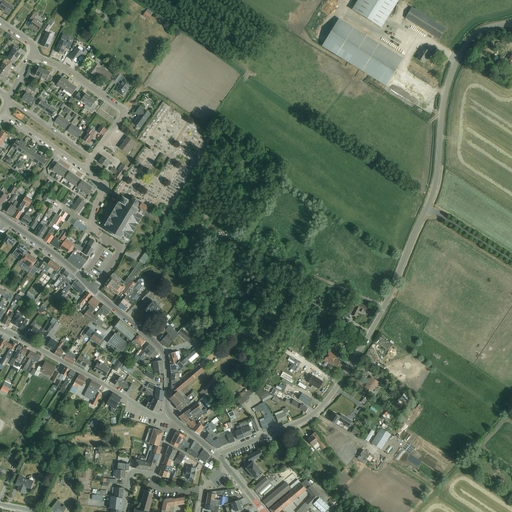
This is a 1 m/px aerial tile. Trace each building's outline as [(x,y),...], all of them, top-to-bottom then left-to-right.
[(0,6),(0,7),(9,14),(14,8),(4,1),(4,0),(0,0),(0,4),(1,5),(0,6)] [(381,28),(398,0),(357,0),(352,10),(381,28)] [(446,29),(412,7),(405,18),(439,39),(446,29)] [(146,12),(143,16),(148,20),(151,16),(151,15),(153,13),(148,9),(146,12)] [(34,28),(38,31),(43,24),(35,18),(37,14),(34,12),(29,20),(32,22),(29,26),(33,29),(34,28)] [(339,19),(322,46),(386,86),(402,60),(402,59),(339,19)] [(51,27),(54,22),(50,20),(43,29),(46,32),(50,26),(51,27)] [(41,45),(48,48),(53,36),(46,33),(41,45)] [(69,49),(71,43),(67,41),(66,43),(60,41),(55,51),(63,54),(65,48),(69,49)] [(14,49),(10,54),(18,59),(21,54),(18,52),(20,49),(14,46),(13,48),(14,49)] [(84,58),(88,52),(84,49),(82,52),(76,48),(69,58),(76,63),(81,56),(84,58)] [(419,55),(417,58),(423,63),(427,57),(427,58),(430,53),(423,48),(421,51),(420,51),(418,55),(419,55)] [(6,58),(4,60),(10,64),(11,61),(14,63),(18,59),(10,54),(7,58),(6,58)] [(3,63),(0,68),(7,73),(11,68),(8,66),(10,64),(4,60),(2,63),(3,63)] [(101,78),(107,82),(112,75),(94,62),(88,71),(93,75),(95,72),(102,77),(101,78)] [(35,75),(41,78),(45,70),(39,67),(38,70),(34,68),(32,75),(35,76),(35,75)] [(45,70),(41,78),(47,80),(46,81),(50,82),(52,76),(49,75),(50,72),(45,70)] [(116,91),(123,96),(131,84),(124,79),(125,78),(118,73),(113,80),(120,85),(116,91)] [(57,85),(62,88),(67,81),(62,77),(57,85)] [(62,88),(67,92),(72,84),(67,81),(62,88)] [(72,84),(67,92),(72,95),(77,88),(72,84)] [(32,107),(33,105),(37,99),(26,92),(21,99),(32,107)] [(81,101),(86,104),(91,97),(85,94),(84,96),(78,92),(75,98),(80,102),(81,101)] [(488,114),(494,117),(504,95),(499,93),(488,114)] [(38,106),(45,111),(49,105),(41,100),(42,99),(39,97),(37,99),(33,105),(36,107),(38,106)] [(91,97),(86,104),(84,107),(92,113),(97,105),(94,103),(96,101),(91,97)] [(49,105),(45,111),(53,116),(56,111),(49,105)] [(133,123),(140,128),(150,114),(140,107),(136,113),(139,115),(133,123)] [(54,122),(60,126),(65,119),(58,115),(55,119),(56,120),(54,122)] [(67,127),(68,128),(71,123),(65,119),(60,126),(65,130),(67,127)] [(67,131),(72,135),(77,128),(71,123),(68,128),(69,128),(67,131)] [(97,132),(103,136),(107,130),(101,126),(97,132)] [(83,139),(86,141),(87,142),(88,143),(89,143),(93,136),(92,135),(95,131),(89,127),(86,132),(87,133),(83,139)] [(77,128),(72,135),(77,138),(79,136),(80,137),(83,132),(77,128)] [(1,130),(0,132),(0,139),(3,141),(7,137),(10,139),(11,137),(1,130)] [(134,148),(137,144),(127,136),(119,148),(128,154),(133,147),(134,148)] [(14,147),(17,150),(22,144),(17,140),(12,148),(13,148),(14,147)] [(476,141),(473,147),(484,154),(488,147),(476,141)] [(21,154),(22,155),(27,147),(22,144),(17,150),(21,153),(21,154)] [(26,159),(28,157),(32,151),(27,147),(22,155),(23,156),(22,157),(26,159)] [(31,161),(32,162),(37,154),(32,151),(28,157),(31,160),(31,161)] [(34,162),(38,164),(42,158),(37,154),(32,162),(33,163),(34,162)] [(110,165),(112,163),(103,156),(99,162),(106,167),(108,164),(110,165)] [(42,158),(38,164),(41,167),(41,168),(42,169),(47,162),(42,158)] [(54,164),(51,169),(57,174),(62,167),(57,163),(56,165),(54,164)] [(114,176),(120,181),(129,168),(122,164),(117,171),(112,167),(110,171),(115,174),(114,176)] [(57,174),(64,178),(67,174),(66,173),(68,170),(62,167),(57,174)] [(64,178),(70,182),(75,175),(70,172),(68,175),(67,174),(64,178)] [(70,182),(76,187),(79,182),(78,182),(80,179),(75,175),(70,182)] [(76,187),(82,191),(87,184),(82,180),(80,183),(79,182),(76,187)] [(87,184),(82,191),(89,195),(92,191),(91,190),(93,188),(87,184)] [(13,216),(14,217),(14,218),(16,220),(18,219),(23,213),(20,211),(24,205),(28,208),(32,201),(26,196),(19,207),(13,216)] [(80,197),(75,203),(82,208),(86,203),(84,201),(84,200),(80,197)] [(151,215),(149,214),(146,212),(148,207),(142,203),(141,204),(139,203),(138,200),(135,199),(132,199),(129,201),(123,198),(121,202),(118,201),(119,202),(117,204),(116,204),(115,206),(116,207),(114,209),(113,208),(113,209),(114,210),(110,217),(109,216),(108,217),(109,218),(105,225),(104,224),(103,225),(104,226),(103,227),(105,228),(106,230),(108,231),(110,231),(109,231),(121,238),(121,239),(125,241),(126,240),(128,241),(129,240),(130,241),(130,240),(129,239),(133,232),(134,233),(135,232),(134,231),(138,224),(139,225),(139,224),(138,223),(140,221),(141,222),(142,219),(141,218),(143,216),(148,220),(151,215)] [(82,208),(75,203),(71,209),(76,213),(77,212),(79,213),(82,208)] [(7,211),(13,216),(19,207),(14,204),(13,206),(11,205),(7,211)] [(64,222),(65,220),(68,215),(62,210),(59,215),(54,224),(57,226),(60,220),(64,222)] [(203,211),(197,219),(202,222),(204,223),(206,219),(208,220),(211,216),(203,211)] [(26,212),(21,221),(28,226),(32,219),(26,215),(27,213),(26,212)] [(31,222),(29,226),(34,229),(38,223),(39,222),(37,220),(38,218),(41,214),(38,212),(33,220),(31,222)] [(54,217),(51,222),(54,224),(59,215),(56,214),(54,217)] [(202,222),(194,231),(199,235),(206,225),(204,223),(202,222)] [(33,234),(41,239),(49,226),(46,224),(44,226),(40,224),(33,234)] [(52,234),(56,229),(52,227),(48,233),(49,233),(44,240),(50,243),(54,237),(51,235),(52,234)] [(62,242),(68,234),(63,231),(57,238),(55,237),(50,244),(58,249),(63,242),(62,242)] [(78,240),(82,242),(87,234),(84,231),(78,240)] [(252,236),(251,235),(248,233),(244,239),(248,242),(252,236)] [(14,246),(16,242),(16,241),(9,236),(7,236),(5,235),(1,240),(4,242),(0,247),(0,248),(1,250),(6,244),(7,245),(9,243),(14,246)] [(66,238),(61,248),(64,250),(64,251),(66,253),(67,252),(70,254),(72,250),(74,248),(73,248),(73,247),(76,244),(66,238)] [(85,244),(94,249),(97,243),(91,240),(89,242),(87,241),(85,244)] [(16,248),(12,254),(16,257),(19,253),(22,255),(24,256),(26,252),(28,251),(28,250),(23,246),(23,245),(21,244),(20,244),(16,248)] [(76,244),(73,247),(89,257),(94,249),(85,244),(83,248),(76,244)] [(68,260),(80,270),(86,262),(87,261),(81,257),(75,251),(74,252),(68,260)] [(22,259),(20,261),(23,263),(21,266),(28,272),(31,269),(37,260),(26,252),(24,256),(22,255),(20,258),(22,259)] [(139,261),(140,261),(143,263),(143,264),(144,264),(149,257),(144,253),(139,261)] [(42,271),(46,264),(41,260),(40,262),(38,260),(31,269),(34,271),(36,268),(37,269),(38,268),(42,271)] [(50,275),(53,278),(61,267),(51,260),(43,270),(47,273),(50,267),(54,270),(50,275)] [(109,279),(104,285),(105,285),(105,286),(105,287),(106,288),(107,288),(108,288),(116,293),(116,294),(118,295),(121,291),(122,292),(131,280),(143,264),(143,263),(140,261),(138,264),(124,283),(113,274),(109,279)] [(59,283),(56,287),(58,289),(64,281),(70,273),(62,267),(58,274),(61,276),(57,282),(59,283)] [(70,273),(64,281),(68,285),(69,286),(69,285),(71,286),(77,279),(70,273)] [(27,278),(25,280),(25,279),(21,286),(24,288),(30,279),(27,278)] [(71,286),(69,285),(69,286),(68,285),(65,289),(64,289),(57,298),(60,300),(61,301),(65,296),(68,292),(73,286),(81,295),(85,289),(85,288),(77,279),(71,286)] [(126,296),(118,306),(125,312),(131,305),(132,306),(135,301),(136,301),(140,296),(137,293),(145,283),(144,280),(142,279),(139,279),(136,284),(131,280),(122,292),(126,296)] [(140,298),(143,301),(153,291),(150,289),(140,298)] [(77,305),(76,308),(79,310),(81,308),(80,307),(81,305),(82,305),(85,300),(87,301),(91,295),(87,292),(77,305)] [(88,310),(91,313),(100,302),(93,297),(88,303),(90,305),(88,307),(90,308),(88,310)] [(149,311),(154,316),(161,308),(152,301),(145,309),(145,310),(147,312),(148,312),(149,311)] [(355,307),(351,315),(356,317),(359,311),(363,313),(364,311),(371,315),(374,310),(356,302),(354,306),(355,307)] [(94,315),(90,320),(95,323),(101,327),(104,323),(98,319),(96,317),(99,313),(101,315),(102,314),(105,317),(111,310),(104,304),(99,310),(96,314),(95,314),(94,315)] [(84,315),(90,320),(94,315),(87,311),(84,315)] [(14,324),(22,330),(27,321),(21,317),(22,315),(17,313),(14,319),(16,320),(14,324)] [(2,323),(8,326),(13,315),(11,314),(10,317),(6,315),(2,323)] [(115,333),(108,342),(111,344),(112,345),(115,347),(120,350),(122,352),(137,333),(121,319),(114,327),(119,331),(116,334),(115,333)] [(164,320),(155,330),(156,331),(156,332),(158,334),(159,334),(160,334),(161,332),(162,332),(165,329),(163,327),(167,322),(164,320)] [(45,331),(49,333),(53,325),(50,323),(45,331)] [(187,323),(182,329),(181,329),(178,333),(169,326),(165,330),(168,333),(160,342),(167,348),(179,335),(189,343),(192,338),(191,337),(193,335),(186,329),(189,325),(187,323)] [(44,333),(33,327),(29,334),(40,340),(44,333)] [(51,330),(46,338),(49,340),(54,332),(51,330)] [(95,332),(92,337),(99,343),(98,344),(101,346),(104,341),(102,339),(103,337),(95,332)] [(142,347),(146,341),(138,334),(131,343),(136,346),(135,347),(139,351),(143,347),(142,347)] [(52,338),(46,346),(53,350),(58,342),(52,338)] [(57,349),(54,354),(61,358),(64,352),(61,350),(62,349),(60,348),(63,343),(65,344),(68,341),(64,338),(62,342),(58,347),(59,347),(57,349)] [(2,339),(0,343),(0,347),(2,349),(3,345),(10,349),(5,357),(4,356),(0,364),(0,363),(0,368),(2,370),(11,355),(12,354),(17,344),(13,342),(12,345),(6,341),(2,339)] [(70,350),(73,352),(80,342),(77,340),(70,350)] [(133,359),(138,363),(141,358),(143,359),(147,354),(153,347),(149,344),(147,347),(146,346),(143,350),(145,352),(141,357),(137,354),(133,359)] [(13,365),(14,365),(15,363),(16,363),(17,360),(16,360),(23,348),(19,345),(13,355),(14,355),(12,358),(9,364),(13,366),(13,365)] [(156,349),(153,347),(147,354),(150,356),(152,354),(155,357),(158,353),(155,350),(156,349)] [(15,363),(14,365),(16,367),(23,356),(24,357),(28,350),(23,348),(16,360),(17,360),(16,363),(15,363)] [(194,350),(186,358),(181,363),(179,361),(178,362),(177,363),(171,365),(173,373),(181,371),(190,362),(198,355),(199,354),(195,350),(194,351),(194,350)] [(29,364),(30,364),(35,354),(30,351),(27,357),(30,358),(26,365),(23,370),(25,371),(29,364)] [(179,351),(168,354),(171,365),(177,363),(178,362),(179,361),(181,361),(179,351)] [(337,368),(338,367),(339,367),(340,366),(341,367),(342,365),(334,360),(337,356),(329,351),(324,360),(337,368)] [(67,353),(66,355),(63,359),(73,365),(77,357),(68,352),(68,353),(67,353)] [(170,399),(177,406),(185,399),(179,393),(204,371),(202,368),(216,356),(213,353),(190,372),(190,373),(184,377),(183,378),(173,386),(173,385),(171,385),(171,391),(170,399)] [(35,354),(30,364),(26,372),(28,373),(35,361),(37,363),(41,357),(35,354)] [(79,356),(76,362),(85,367),(87,365),(90,366),(92,363),(89,361),(79,356)] [(158,373),(160,373),(164,373),(162,360),(153,362),(154,373),(158,373)] [(36,371),(34,374),(38,376),(40,372),(47,376),(48,374),(51,376),(55,368),(45,362),(43,366),(40,364),(36,371)] [(97,373),(98,373),(105,377),(109,369),(102,365),(98,363),(93,371),(97,373)] [(126,363),(122,368),(130,375),(134,369),(126,363)] [(62,372),(61,374),(59,378),(64,381),(66,377),(70,370),(65,367),(62,372)] [(71,370),(66,378),(59,391),(62,393),(65,388),(71,379),(72,379),(76,373),(71,370)] [(52,381),(55,383),(58,378),(60,374),(57,372),(52,381)] [(204,394),(205,395),(207,392),(212,388),(219,382),(217,380),(220,376),(217,373),(214,376),(214,377),(203,389),(199,393),(202,396),(204,394)] [(79,374),(72,387),(70,391),(74,394),(80,385),(82,386),(87,378),(79,374)] [(119,386),(122,388),(125,382),(122,380),(123,379),(117,375),(112,383),(118,387),(119,386)] [(273,375),(267,383),(279,389),(282,385),(284,386),(287,381),(277,376),(277,377),(273,375)] [(312,376),(308,383),(313,385),(311,388),(315,390),(316,388),(319,389),(323,382),(312,376)] [(375,387),(376,387),(378,384),(377,384),(379,382),(371,377),(364,387),(368,390),(367,393),(374,397),(376,394),(372,391),(375,387)] [(84,396),(92,400),(93,398),(97,392),(101,385),(92,381),(84,396)] [(5,382),(3,385),(0,390),(7,393),(9,389),(7,387),(9,384),(5,382)] [(125,382),(122,388),(124,389),(124,390),(130,394),(135,386),(128,382),(128,383),(125,382)] [(154,391),(153,395),(154,396),(154,398),(163,402),(164,391),(157,388),(157,387),(149,383),(147,387),(150,389),(154,391)] [(251,387),(247,391),(245,392),(236,400),(241,405),(250,398),(249,397),(255,391),(251,387)] [(212,388),(207,392),(211,397),(216,392),(212,388)] [(154,396),(153,395),(146,389),(143,392),(150,398),(149,402),(148,402),(146,407),(157,413),(163,402),(154,398),(154,396)] [(264,392),(255,391),(264,402),(273,396),(264,392)] [(409,402),(412,397),(410,395),(404,391),(397,401),(402,406),(406,400),(409,402)] [(95,406),(101,394),(97,392),(91,404),(95,406)] [(113,413),(122,398),(116,395),(116,396),(112,394),(107,403),(112,406),(111,407),(111,408),(111,409),(111,410),(111,411),(111,412),(112,412),(112,413),(113,413)] [(302,394),(298,400),(309,406),(311,401),(309,400),(310,398),(302,394)] [(185,399),(177,406),(177,407),(176,407),(180,411),(191,402),(188,399),(187,398),(185,399)] [(286,399),(285,401),(291,404),(305,412),(307,408),(301,404),(293,400),(292,402),(286,399)] [(263,402),(254,408),(257,413),(266,407),(263,402)] [(190,409),(179,416),(186,424),(190,420),(192,422),(194,419),(195,420),(200,415),(201,416),(204,413),(198,403),(191,410),(190,409)] [(285,412),(276,416),(279,423),(287,420),(286,416),(289,414),(286,408),(283,409),(285,412)] [(229,413),(228,413),(231,421),(236,419),(233,411),(232,411),(231,409),(228,411),(229,413)] [(390,412),(387,411),(386,412),(382,417),(386,420),(390,415),(389,414),(390,412)] [(265,420),(260,422),(263,430),(272,426),(270,421),(272,420),(270,413),(263,416),(265,420)] [(341,414),(340,417),(334,413),(329,420),(336,424),(338,420),(345,425),(345,426),(348,428),(352,421),(341,414)] [(192,422),(190,420),(186,424),(192,429),(198,422),(201,418),(201,416),(200,415),(195,420),(194,419),(192,422)] [(259,431),(254,418),(251,419),(256,432),(259,431)] [(247,421),(239,425),(240,425),(244,437),(252,434),(247,421)] [(204,427),(204,426),(198,422),(192,429),(198,434),(202,429),(204,427)] [(205,428),(205,429),(206,430),(209,433),(207,435),(208,436),(205,439),(215,448),(217,448),(222,447),(221,446),(230,443),(227,436),(225,431),(216,434),(214,432),(217,430),(215,429),(216,428),(211,422),(208,425),(205,428)] [(238,430),(235,431),(238,440),(244,437),(240,425),(236,427),(237,428),(238,430)] [(355,426),(351,433),(358,437),(361,430),(355,426)] [(163,432),(153,429),(153,430),(149,428),(144,442),(152,444),(155,445),(159,446),(163,432)] [(364,439),(370,441),(375,430),(370,428),(364,439)] [(381,450),(391,435),(380,428),(371,443),(381,450)] [(189,444),(184,441),(186,437),(176,431),(170,444),(189,455),(196,442),(192,440),(189,444)] [(326,447),(315,433),(310,436),(311,437),(307,439),(313,447),(315,449),(319,446),(322,450),(326,447)] [(209,457),(209,455),(196,442),(189,455),(197,460),(198,458),(205,463),(209,457)] [(138,457),(138,460),(147,462),(148,458),(151,449),(153,450),(155,445),(152,444),(152,445),(148,444),(144,456),(140,455),(139,456),(138,457)] [(162,447),(159,446),(155,445),(153,450),(151,449),(148,458),(157,461),(162,447)] [(172,461),(177,451),(169,446),(167,450),(166,453),(166,454),(165,457),(172,461)] [(245,469),(256,480),(263,473),(253,461),(263,455),(260,450),(246,457),(248,461),(243,465),(246,468),(245,469)] [(370,455),(363,450),(357,458),(365,465),(368,461),(369,462),(372,458),(369,455),(370,455)] [(179,465),(185,455),(180,452),(174,462),(179,465)] [(170,467),(172,461),(165,457),(163,464),(170,467)] [(147,462),(138,460),(136,459),(136,462),(135,468),(153,471),(154,470),(156,464),(147,462)] [(299,464),(295,468),(308,477),(310,474),(309,474),(311,472),(301,465),(302,463),(299,461),(298,463),(299,464)] [(172,467),(170,467),(163,464),(161,470),(168,472),(168,471),(170,472),(172,467)] [(185,478),(194,479),(196,469),(187,467),(187,469),(185,478)] [(125,470),(117,470),(116,470),(113,470),(113,478),(125,479),(125,470)] [(171,473),(168,472),(161,470),(159,476),(169,479),(171,473)] [(30,490),(33,481),(29,479),(28,480),(24,478),(24,477),(19,475),(15,485),(19,487),(17,491),(24,494),(26,488),(30,490)] [(259,491),(269,482),(265,477),(255,487),(259,491)] [(314,483),(311,486),(310,485),(306,479),(301,483),(290,493),(274,506),(270,510),(271,511),(305,511),(307,510),(308,509),(310,506),(310,507),(313,504),(319,497),(320,496),(326,501),(330,497),(320,487),(316,484),(314,483)] [(290,493),(301,483),(299,481),(298,480),(290,487),(286,482),(263,501),(270,510),(274,506),(273,504),(288,491),(290,493)] [(255,487),(253,489),(257,494),(258,493),(261,496),(273,486),(269,482),(259,491),(255,487)] [(123,498),(124,488),(115,487),(115,491),(112,491),(111,496),(115,497),(119,497),(119,498),(123,498)] [(154,493),(152,493),(152,491),(153,490),(153,489),(152,490),(149,489),(149,488),(148,488),(148,489),(147,492),(145,491),(144,491),(139,510),(136,509),(135,509),(135,510),(134,511),(148,511),(151,503),(154,504),(155,501),(152,501),(154,494),(154,493)] [(230,503),(233,502),(233,499),(232,499),(231,489),(216,491),(215,494),(215,493),(214,493),(213,493),(213,494),(212,494),(208,493),(206,504),(219,506),(219,505),(223,505),(230,503)] [(109,505),(109,508),(110,508),(121,510),(122,507),(123,498),(119,498),(119,497),(115,497),(111,496),(110,496),(109,505)] [(181,505),(182,508),(185,507),(184,497),(165,499),(165,500),(164,501),(161,511),(172,511),(174,506),(181,505)] [(321,511),(324,511),(329,507),(319,497),(313,504),(321,511)] [(242,509),(241,506),(242,506),(240,499),(233,502),(230,503),(232,509),(234,508),(235,511),(242,509)] [(51,507),(48,511),(49,511),(50,511),(56,511),(59,509),(56,506),(57,505),(55,503),(52,508),(51,507)]
